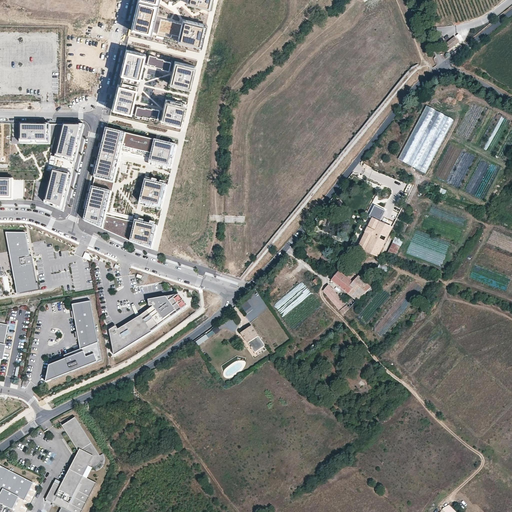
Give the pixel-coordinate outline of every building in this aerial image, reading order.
[(114,0),(93,0),(92,6),(70,3),(67,24),(108,29),(114,0)] [(153,22),(158,0),(138,0),(132,29),(157,36),(158,30),(159,24),(153,22)] [(181,23),(161,18),(159,24),(158,30),(178,35),(178,36),(182,37),(181,42),(198,46),(199,41),(202,42),(205,29),(202,28),(203,24),(186,20),(185,24),(181,23)] [(81,38),(81,30),(68,30),(68,38),(81,38)] [(456,37),(445,44),(450,51),(460,44),(456,37)] [(145,54),(126,49),(122,65),(124,65),(122,75),(120,84),(117,94),(115,93),(111,109),(131,114),(134,103),(132,103),(135,88),(138,79),(141,63),(143,64),(145,54)] [(157,57),(149,55),(147,63),(154,65),(154,66),(161,68),(161,69),(169,70),(171,62),(163,60),(164,59),(156,58),(157,57)] [(175,61),(172,73),(174,74),(176,63),(193,67),(188,87),(170,82),(169,85),(191,91),(196,66),(175,61)] [(174,74),(172,73),(170,82),(188,87),(193,67),(176,63),(174,74)] [(166,97),(165,100),(184,104),(179,124),(162,120),(165,109),(163,109),(160,121),(182,126),(188,102),(166,97)] [(184,104),(165,100),(163,109),(165,109),(162,120),(179,124),(184,104)] [(398,159),(427,173),(453,118),(425,104),(398,159)] [(157,118),(159,110),(152,108),(152,109),(144,107),(144,108),(137,106),(135,115),(142,117),(143,116),(150,117),(157,118)] [(48,124),(18,124),(18,144),(48,144),(48,124)] [(64,212),(85,125),(64,125),(45,204),(64,212)] [(121,149),(150,156),(148,162),(170,167),(175,144),(154,138),(154,139),(125,132),(105,127),(93,178),(94,178),(92,186),(91,186),(83,220),(102,229),(129,241),(151,247),(156,225),(134,219),(133,222),(106,215),(111,191),(113,183),(112,183),(121,149)] [(381,154),(375,150),(367,160),(373,165),(381,154)] [(13,180),(0,179),(0,199),(13,200),(13,180)] [(166,184),(144,179),(138,202),(161,207),(166,184)] [(443,211),(440,218),(464,227),(466,220),(443,211)] [(377,258),(392,228),(372,218),(358,248),(377,258)] [(26,233),(6,232),(18,294),(27,292),(27,291),(38,289),(37,283),(32,256),(30,257),(26,233)] [(396,255),(403,240),(395,236),(388,251),(396,255)] [(345,264),(332,280),(357,300),(367,291),(369,292),(371,289),(370,288),(371,287),(358,275),(345,264)] [(39,283),(37,283),(38,289),(27,291),(27,292),(40,290),(39,283)] [(349,309),(329,285),(328,285),(324,291),(343,314),(349,309)] [(250,322),(269,307),(256,291),(240,305),(247,314),(245,316),(250,322)] [(116,326),(110,330),(114,355),(153,331),(187,305),(181,297),(178,297),(179,294),(153,299),(153,303),(149,303),(150,306),(153,305),(153,306),(140,316),(118,329),(116,326)] [(81,349),(51,361),(46,382),(102,360),(91,302),(73,304),(81,349)] [(6,339),(11,340),(12,336),(16,321),(11,320),(6,339)] [(0,365),(3,352),(3,348),(8,325),(0,323),(0,365)] [(268,349),(251,325),(241,332),(251,347),(259,341),(261,344),(253,349),(258,356),(268,349)] [(253,349),(261,344),(259,341),(251,347),(253,349)] [(76,417),(63,426),(80,452),(84,458),(76,472),(71,469),(61,486),(55,483),(45,500),(67,511),(81,511),(97,484),(86,478),(92,468),(93,469),(95,469),(98,468),(100,467),(101,466),(102,464),(102,463),(103,460),(102,458),(101,456),(76,417)] [(76,472),(84,458),(80,452),(71,469),(76,472)] [(24,499),(33,481),(0,463),(0,501),(11,507),(17,496),(24,499)]
